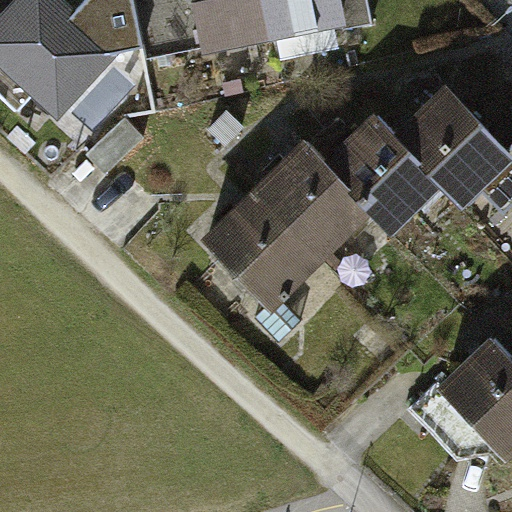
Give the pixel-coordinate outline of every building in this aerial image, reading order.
[(117,54),(58,0),(9,0),(0,10),(0,68),(55,120),(117,54)] [(267,0),(189,0),(201,53),(275,38),(267,0)] [(337,0),(267,0),(275,38),(343,25),(337,0)] [(446,118),(385,171),(429,221),(450,245),(511,192),(446,118)] [(366,149),(313,195),(362,251),(376,267),(429,221),(385,171),(366,149)] [(245,222),(310,296),(362,251),(313,195),(297,176),(245,222)] [(310,296),(245,222),(192,267),(257,342),(310,296)] [(511,406),(503,397),(483,376),(433,423),(502,497),(511,487),(511,406)] [(511,388),(503,397),(511,406),(511,388)]
